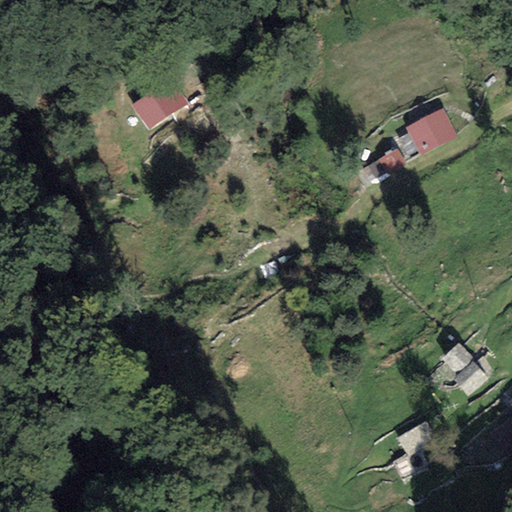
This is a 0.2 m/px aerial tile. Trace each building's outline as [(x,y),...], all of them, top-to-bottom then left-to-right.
[(189,105),(171,79),(132,107),(150,132),(189,105)] [(222,101),(213,80),(200,85),(210,107),(222,101)] [(459,139),(445,110),(408,129),(422,157),(459,139)] [(227,147),(217,133),(194,150),(203,163),(227,147)] [(407,165),(399,151),(380,161),(388,175),(407,165)] [(279,260),(262,266),(266,279),(283,273),(279,260)] [(475,360),(461,345),(443,361),(457,376),(475,360)] [(489,379),(474,363),(455,380),(470,396),(489,379)] [(511,398),(508,402),(511,406),(511,417),(490,436),(507,456),(511,452),(511,398)] [(428,424),(400,440),(409,456),(437,440),(428,424)]
